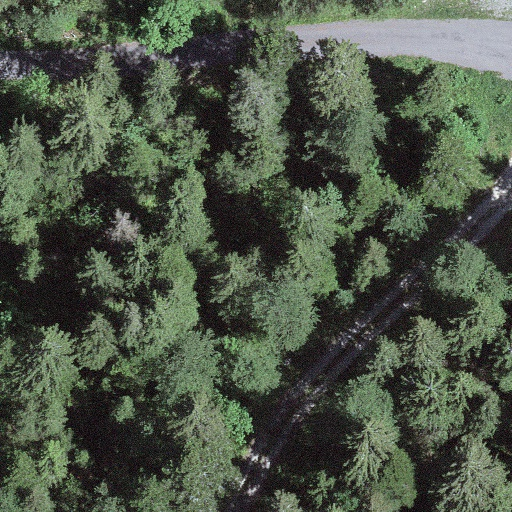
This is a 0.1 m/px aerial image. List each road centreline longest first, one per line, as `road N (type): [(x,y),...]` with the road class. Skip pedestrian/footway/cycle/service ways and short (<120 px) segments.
road 1 (track): [(511,48),(332,41),(0,65)]
road 2 (track): [(511,195),(316,376),(268,441),(233,511)]
